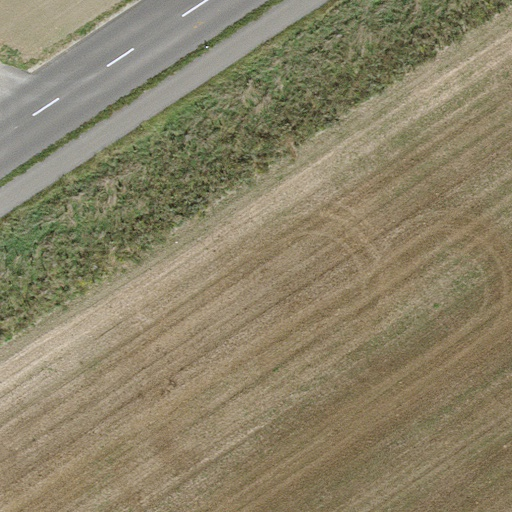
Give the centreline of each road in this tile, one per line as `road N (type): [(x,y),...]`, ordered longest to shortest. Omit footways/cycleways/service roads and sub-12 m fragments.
road 1 (track): [(0,209),(318,0)]
road 2 (tertiary): [(0,137),(208,0)]
